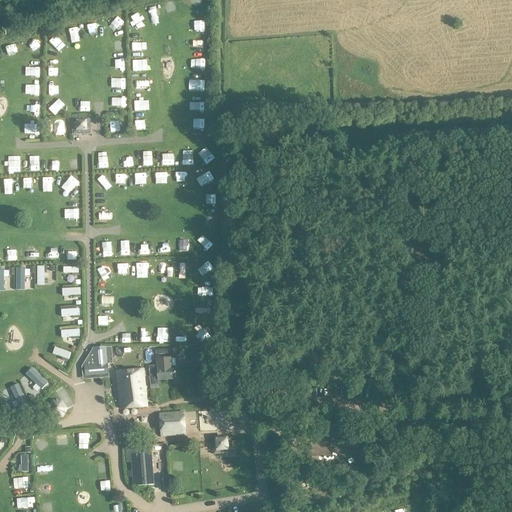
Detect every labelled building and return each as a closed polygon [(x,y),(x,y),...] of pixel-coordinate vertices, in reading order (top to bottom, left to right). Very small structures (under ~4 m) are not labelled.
[(174,5),(166,5),(167,16),(175,15),(174,5)] [(150,25),(158,23),(155,9),(147,11),(150,25)] [(194,38),(206,37),(205,22),(197,23),(197,27),(194,28),(194,38)] [(47,43),(53,51),(60,47),(54,38),(47,43)] [(205,43),(196,43),(196,55),(206,55),(205,43)] [(125,62),(116,62),(115,75),(125,75),(125,62)] [(206,64),(197,64),(197,76),(206,76),(206,64)] [(126,82),(115,81),(115,94),(125,95),(126,82)] [(40,97),(39,83),(31,84),(31,97),(40,97)] [(196,85),(195,96),(205,96),(206,86),(196,85)] [(118,100),(116,107),(125,110),(127,102),(118,100)] [(134,105),(135,116),(149,115),(149,105),(134,105)] [(49,111),(53,117),(59,112),(56,107),(49,111)] [(90,117),(72,118),(73,135),(90,135),(90,117)] [(62,121),(53,120),(53,133),(61,133),(62,121)] [(194,139),(205,139),(205,124),(194,125),(194,139)] [(58,171),(58,154),(49,155),(49,171),(58,171)] [(174,171),(173,159),(163,159),(164,172),(174,171)] [(95,160),(95,171),(106,171),(106,160),(95,160)] [(39,171),(38,161),(27,161),(28,172),(39,171)] [(143,171),(152,172),(153,161),(144,161),(143,171)] [(78,162),(68,162),(68,171),(78,171),(78,162)] [(41,191),(51,191),(52,176),(42,176),(41,191)] [(94,181),(101,191),(108,185),(102,176),(94,181)] [(135,191),(145,191),(146,177),(135,176),(135,191)] [(211,176),(206,178),(212,190),(217,188),(211,176)] [(21,178),(21,189),(32,189),(31,177),(21,178)] [(64,186),(77,190),(80,182),(67,177),(64,186)] [(157,177),(157,187),(165,187),(165,177),(157,177)] [(176,177),(177,188),(186,187),(186,177),(176,177)] [(2,179),(2,194),(12,194),(12,179),(2,179)] [(202,212),(217,211),(217,200),(201,201),(202,212)] [(202,233),(216,233),(216,221),(202,221),(202,233)] [(35,259),(34,244),(25,244),(26,259),(35,259)] [(100,258),(110,257),(110,246),(100,247),(100,258)] [(159,246),(160,258),(168,258),(168,246),(159,246)] [(180,246),(180,258),(188,258),(189,246),(180,246)] [(129,258),(129,247),(120,247),(120,258),(129,258)] [(75,260),(76,249),(66,248),(66,260),(75,260)] [(56,249),(46,249),(46,259),(55,259),(56,249)] [(137,276),(148,276),(148,265),(138,264),(137,276)] [(118,265),(119,275),(127,275),(127,265),(118,265)] [(157,275),(168,276),(168,265),(158,265),(157,275)] [(188,276),(188,266),(178,265),(177,276),(188,276)] [(150,304),(153,313),(162,310),(159,301),(150,304)] [(98,327),(107,327),(108,316),(98,316),(98,327)] [(130,344),(130,333),(118,334),(119,345),(130,344)] [(94,366),(84,367),(85,378),(109,375),(108,365),(114,365),(113,359),(112,347),(107,348),(93,349),(94,366)] [(158,381),(176,380),(175,368),(171,368),(171,359),(157,360),(158,381)] [(228,367),(242,367),(241,359),(228,359),(228,367)] [(116,372),(121,411),(147,408),(143,369),(116,372)] [(48,387),(52,381),(38,371),(34,376),(48,387)] [(148,373),(150,380),(157,379),(156,372),(148,373)] [(34,403),(39,399),(27,386),(22,391),(34,403)] [(51,402),(48,408),(48,409),(48,411),(48,412),(51,418),(52,419),(54,419),(60,419),(62,419),(63,419),(64,418),(67,412),(67,410),(67,409),(63,402),(62,401),(61,401),(54,400),(52,401),(51,402)] [(186,436),(184,411),(159,413),(161,438),(186,436)] [(200,415),(201,435),(212,435),(211,428),(206,428),(205,415),(200,415)] [(77,429),(77,449),(88,449),(88,429),(77,429)] [(64,450),(63,434),(55,434),(55,450),(64,450)] [(232,454),(231,439),(228,439),(228,437),(214,438),(215,440),(212,440),(213,455),(232,454)] [(41,438),(34,445),(42,453),(49,446),(41,438)] [(130,486),(152,486),(152,452),(131,452),(130,486)] [(98,464),(98,475),(108,475),(108,464),(98,464)] [(182,464),(171,464),(171,473),(182,473),(182,464)] [(36,466),(37,477),(52,476),(51,465),(36,466)] [(29,479),(14,480),(15,490),(30,489),(29,479)] [(100,494),(110,494),(110,481),(99,482),(100,494)] [(37,485),(39,497),(49,495),(47,484),(37,485)] [(33,500),(18,500),(19,510),(34,509),(33,500)]
